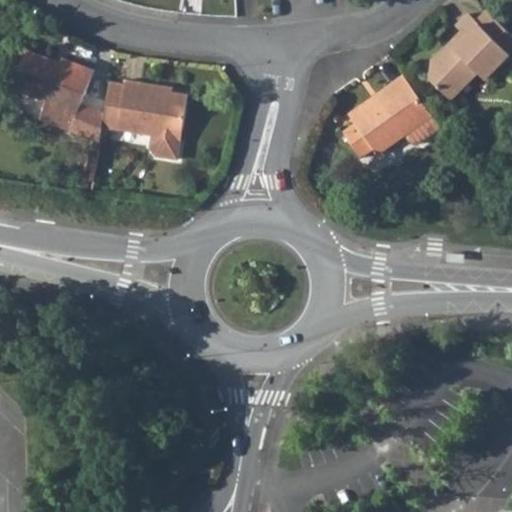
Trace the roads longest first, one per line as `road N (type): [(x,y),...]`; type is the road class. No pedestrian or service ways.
road 1 (residential): [(62,0),(77,12),(182,40),(288,38)]
road 2 (secondary): [(0,241),(124,284),(193,318)]
road 3 (secondary): [(208,236),(0,240)]
road 4 (secondary): [(193,318),(222,350),(266,361),(313,338),(333,290)]
road 5 (residential): [(288,38),(258,182),(259,215)]
road 6 (secondary): [(511,293),(333,290)]
road 7 (residential): [(288,38),(376,17),(406,0)]
